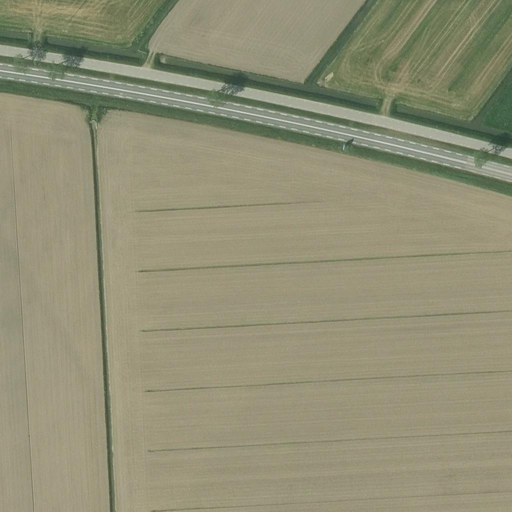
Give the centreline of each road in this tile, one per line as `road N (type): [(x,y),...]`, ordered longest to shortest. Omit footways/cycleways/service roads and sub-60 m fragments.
road 1 (primary): [(511,176),(114,88),(0,72)]
road 2 (unclassified): [(0,51),(113,66),(511,153)]
